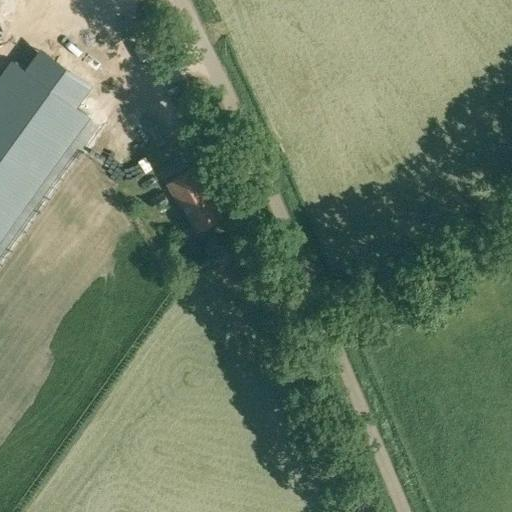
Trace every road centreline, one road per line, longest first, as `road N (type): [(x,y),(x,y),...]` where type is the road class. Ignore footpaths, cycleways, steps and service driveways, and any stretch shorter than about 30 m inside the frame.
road 1 (unclassified): [(399,511),(182,0)]
road 2 (track): [(319,318),(511,216)]
